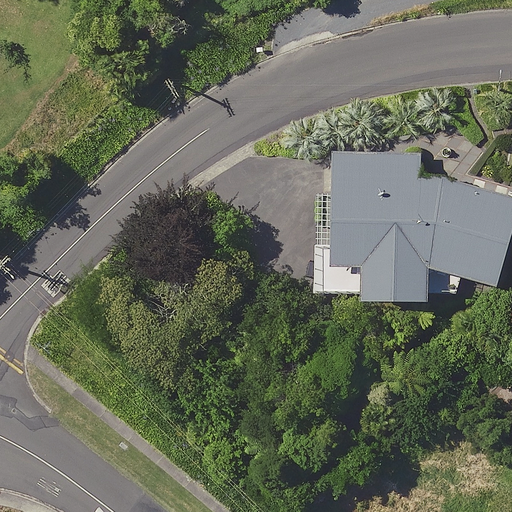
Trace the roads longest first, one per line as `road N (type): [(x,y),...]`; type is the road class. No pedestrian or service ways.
road 1 (residential): [(511,42),(316,71),(245,106),(179,150),(93,226),(0,324)]
road 2 (residential): [(112,511),(0,438)]
